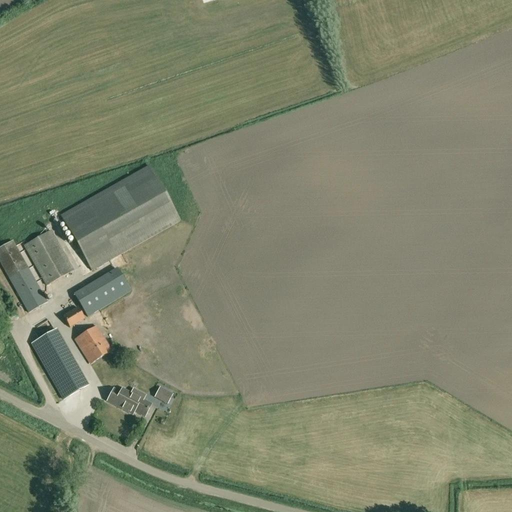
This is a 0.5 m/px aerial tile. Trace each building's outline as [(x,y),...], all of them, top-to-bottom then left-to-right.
[(149,167),(61,216),(92,271),(179,221),(149,167)] [(73,271),(51,231),(24,246),(46,287),(73,271)] [(12,242),(0,248),(0,262),(9,277),(27,268),(12,242)] [(27,268),(9,277),(29,313),(47,303),(27,268)] [(117,268),(106,275),(119,298),(120,298),(131,292),(117,268)] [(84,288),(73,295),(87,318),(99,311),(84,288)] [(70,328),(84,319),(77,308),(63,317),(70,328)] [(91,364),(112,351),(97,327),(75,340),(91,364)] [(64,358),(69,355),(56,331),(32,344),(65,402),(83,391),(64,358)] [(124,395),(113,389),(107,401),(127,411),(135,396),(126,391),(124,395)] [(159,389),(154,398),(167,404),(172,395),(159,389)] [(144,395),(137,391),(127,411),(132,414),(134,411),(144,416),(150,404),(142,400),(144,395)]
